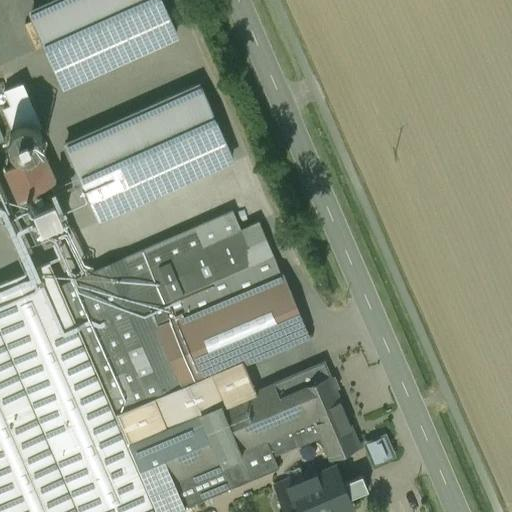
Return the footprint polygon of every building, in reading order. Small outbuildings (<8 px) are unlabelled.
[(159,0),(55,0),(31,11),(64,85),(175,36),(159,0)] [(17,84),(4,90),(10,105),(3,108),(12,130),(13,129),(15,128),(18,126),(20,125),(21,125),(24,124),(25,124),(28,125),(29,125),(31,125),(33,126),(36,128),(17,84)] [(198,86),(66,144),(98,218),(231,159),(198,86)] [(28,125),(25,124),(24,124),(21,125),(20,125),(18,126),(15,128),(13,129),(12,130),(12,131),(10,133),(9,136),(9,139),(8,142),(9,145),(9,147),(11,150),(13,152),(14,154),(16,155),(19,157),(23,158),(26,158),(29,158),(32,156),(35,155),(37,153),(38,152),(40,150),(41,147),(42,145),(42,141),(42,139),(41,136),(40,134),(39,131),(36,129),(36,128),(33,126),(31,125),(29,125),(28,125)] [(37,156),(5,169),(19,199),(25,197),(25,196),(50,185),(37,156)] [(0,184),(0,222),(14,217),(0,184)] [(50,185),(25,196),(25,197),(46,243),(70,232),(50,185)] [(232,211),(75,278),(75,279),(132,408),(182,385),(183,386),(243,361),(308,334),(283,275),(282,275),(159,327),(151,307),(254,262),(240,229),(232,211)] [(254,262),(151,307),(159,327),(282,275),(272,253),(271,253),(258,221),(240,229),(254,262)] [(75,278),(59,285),(49,262),(0,283),(0,511),(153,511),(158,510),(158,511),(172,511),(182,508),(151,434),(201,413),(220,404),(221,406),(236,399),(256,390),(243,361),(183,386),(182,385),(132,408),(75,279),(75,278)] [(236,399),(221,406),(220,404),(201,413),(151,434),(182,508),(278,467),(272,452),(297,441),(299,445),(320,436),(300,389),(329,376),(323,362),(256,390),(236,399)] [(347,417),(335,388),(338,387),(334,376),(330,378),(330,376),(329,376),(300,389),(320,436),(330,459),(337,456),(338,458),(344,456),(343,453),(346,452),(347,454),(353,452),(352,449),(359,446),(349,423),(350,422),(348,416),(347,417)] [(384,437),(367,444),(374,461),(391,454),(384,437)] [(335,467),(310,478),(307,470),(277,483),(288,511),(337,511),(352,506),(335,467)]
